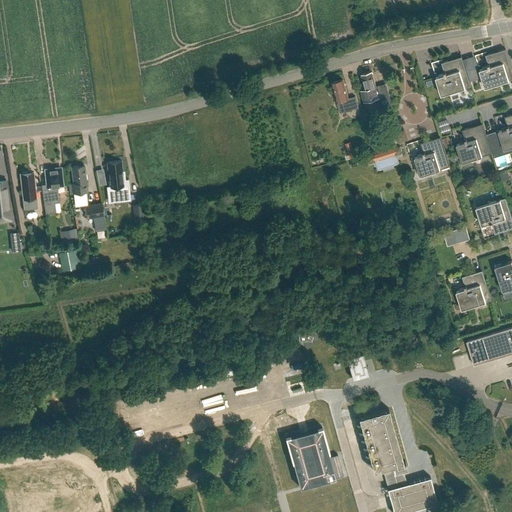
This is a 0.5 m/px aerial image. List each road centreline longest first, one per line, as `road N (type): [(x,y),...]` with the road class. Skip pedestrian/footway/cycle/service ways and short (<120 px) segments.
road 1 (tertiary): [(0,134),(148,116),(388,49),(511,27)]
road 2 (track): [(0,463),(60,454),(122,472)]
